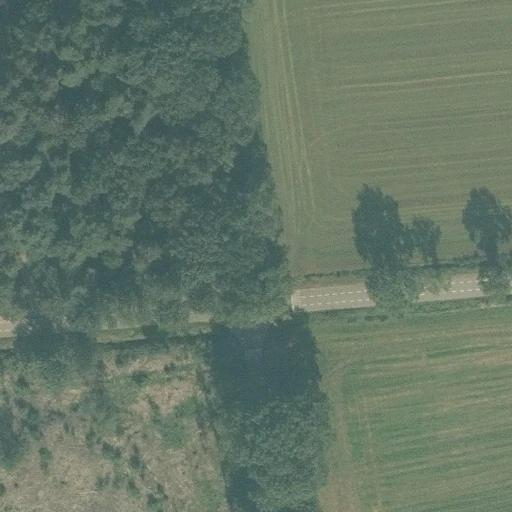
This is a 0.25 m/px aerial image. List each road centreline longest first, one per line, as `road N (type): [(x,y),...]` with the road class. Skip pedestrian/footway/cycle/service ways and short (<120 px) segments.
road 1 (tertiary): [(256,304),(511,282)]
road 2 (unclassified): [(288,511),(256,304)]
road 3 (tertiary): [(56,319),(256,304)]
road 4 (unclassified): [(0,205),(56,319)]
